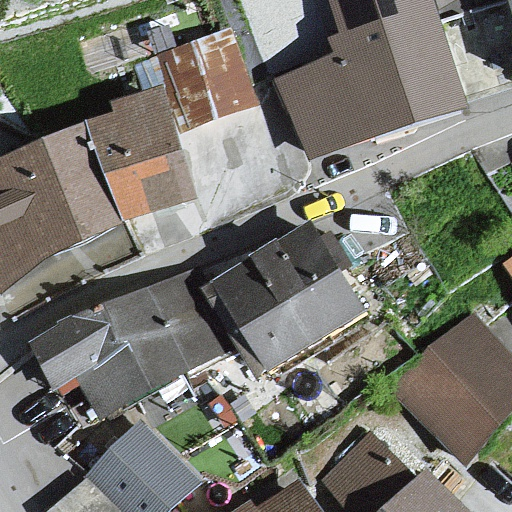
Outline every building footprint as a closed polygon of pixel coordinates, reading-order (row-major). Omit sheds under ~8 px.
[(434,0),(330,0),(344,41),(387,154),(475,120),(434,0)] [(260,113),(231,24),(152,49),(181,139),(260,113)] [(337,70),(280,91),(314,182),(387,154),(344,41),(328,47),(337,70)] [(167,105),(91,132),(129,240),(205,214),(181,139),(167,105)] [(0,170),(0,296),(6,305),(121,235),(81,137),(0,170)] [(318,235),(263,268),(317,359),(373,326),(318,235)] [(191,267),(35,350),(62,401),(84,389),(86,395),(106,432),(129,420),(241,362),(191,267)] [(263,268),(218,295),(272,386),(317,359),(263,268)] [(511,365),(475,327),(395,396),(470,480),(511,426),(511,365)] [(106,432),(86,395),(39,430),(47,458),(89,490),(61,511),(203,511),(219,467),(129,420),(106,432)] [(464,511),(432,482),(398,511),(464,511)] [(313,511),(297,491),(253,511),(313,511)]
